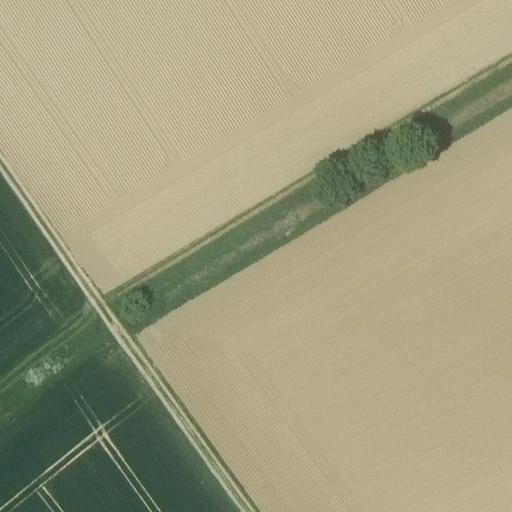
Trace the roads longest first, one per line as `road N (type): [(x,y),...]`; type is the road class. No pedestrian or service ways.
road 1 (track): [(0,395),(172,262),(511,62)]
road 2 (track): [(247,511),(0,161)]
